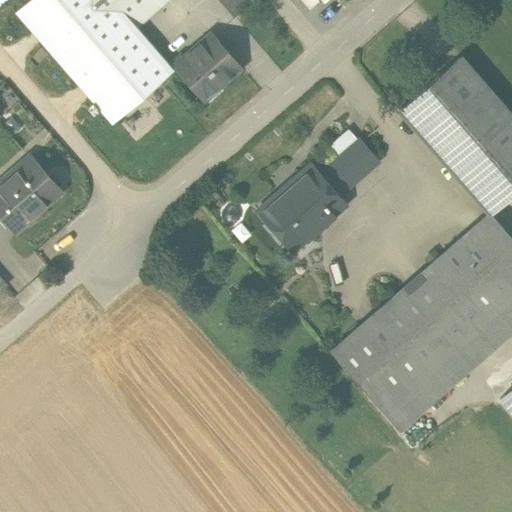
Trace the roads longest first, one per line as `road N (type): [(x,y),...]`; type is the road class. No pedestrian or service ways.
road 1 (unclassified): [(392,0),(109,246)]
road 2 (track): [(0,59),(141,218)]
road 3 (track): [(109,246),(0,343)]
